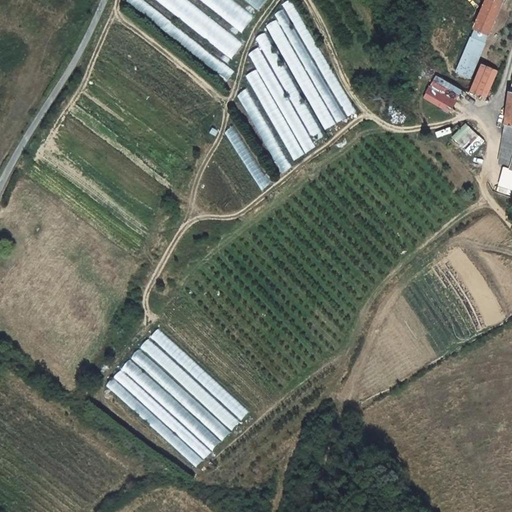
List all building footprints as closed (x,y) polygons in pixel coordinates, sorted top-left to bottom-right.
[(142,0),(126,0),(126,1),(227,80),(234,72),(142,0)] [(188,0),(157,0),(231,58),(243,43),(188,0)] [(231,0),(201,0),(241,32),(253,17),(231,0)] [(244,0),(258,11),(266,0),(244,0)] [(287,0),(281,4),(347,117),(357,111),(291,0),(287,0)] [(503,1),(500,0),(486,0),(474,28),(488,35),(503,1)] [(273,14),(337,123),(346,118),(283,9),(273,14)] [(276,21),(266,26),(325,129),(335,123),(276,21)] [(265,34),(256,39),(314,141),(323,136),(265,34)] [(483,43),(470,38),(456,70),(470,76),(483,43)] [(248,54),(306,153),(316,147),(258,48),(248,54)] [(481,65),(470,91),(485,98),(497,71),(481,65)] [(294,160),(304,154),(256,70),(246,76),(294,160)] [(436,77),(423,98),(448,112),(461,91),(436,77)] [(234,95),(281,173),(293,166),(246,88),(234,95)] [(465,123),(451,137),(470,156),(484,142),(465,123)] [(223,132),(262,190),(272,183),(234,125),(223,132)] [(158,329),(150,337),(241,420),(249,411),(158,329)] [(149,339),(141,348),(231,431),(239,422),(149,339)] [(139,350),(131,358),(222,440),(230,431),(139,350)] [(130,360),(122,369),(212,451),(220,442),(130,360)] [(121,370),(114,377),(204,459),(211,452),(121,370)] [(113,379),(106,386),(196,468),(203,460),(113,379)]
